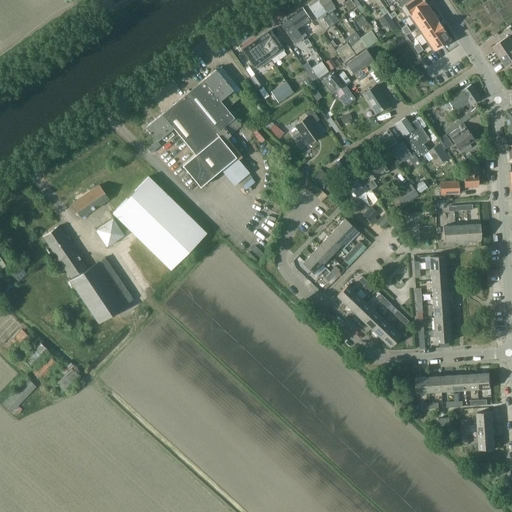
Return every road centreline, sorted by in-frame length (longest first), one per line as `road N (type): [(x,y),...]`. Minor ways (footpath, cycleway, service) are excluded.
road 1 (track): [(384,511),(146,297),(111,253),(84,246),(27,166)]
road 2 (residential): [(511,352),(391,360),(371,353),(282,266),(282,246),(310,194)]
road 3 (secondary): [(0,185),(272,0)]
road 4 (residential): [(511,348),(496,100)]
road 5 (residential): [(347,149),(482,65)]
road 6 (tertiary): [(0,82),(120,0)]
